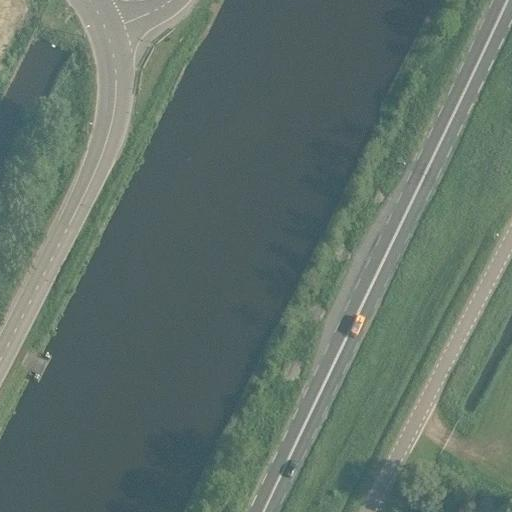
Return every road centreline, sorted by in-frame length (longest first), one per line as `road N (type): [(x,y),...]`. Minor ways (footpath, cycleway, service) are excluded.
road 1 (primary): [(261,511),(503,0)]
road 2 (unclassified): [(0,374),(115,113),(118,57),(105,25)]
road 3 (unclassified): [(371,511),(511,239)]
